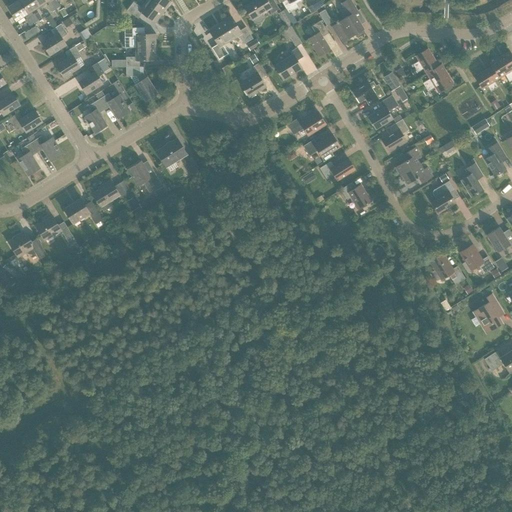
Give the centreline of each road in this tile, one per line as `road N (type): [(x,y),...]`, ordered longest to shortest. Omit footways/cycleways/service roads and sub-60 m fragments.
road 1 (residential): [(511,193),(449,235),(409,226),(321,79)]
road 2 (unclassified): [(321,79),(399,32),(472,34),(511,17)]
road 3 (residential): [(92,161),(0,14)]
road 4 (unclassified): [(184,110),(253,119),(321,79)]
road 5 (residential): [(184,110),(184,25),(218,0)]
